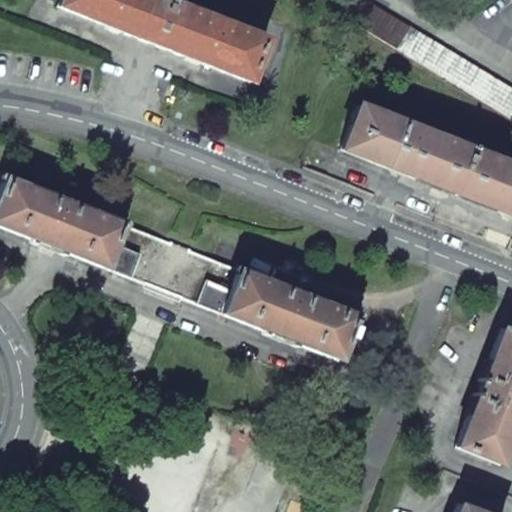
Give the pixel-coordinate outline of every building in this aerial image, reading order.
[(168,3),(161,0),(59,0),(57,7),(151,45),(168,3)] [(511,91),(361,0),(346,24),(511,124),(511,91)] [(264,40),(168,3),(151,45),(247,82),(264,40)] [(468,151),(356,107),(339,151),(451,195),(468,151)] [(511,167),(468,151),(451,195),(511,218),(511,167)] [(120,227),(3,181),(0,189),(0,229),(336,361),(353,317),(120,227)] [(511,425),(511,333),(500,329),(454,448),(497,465),(511,425)]
